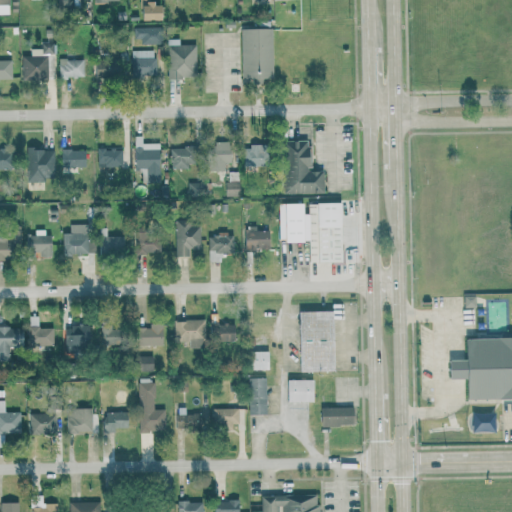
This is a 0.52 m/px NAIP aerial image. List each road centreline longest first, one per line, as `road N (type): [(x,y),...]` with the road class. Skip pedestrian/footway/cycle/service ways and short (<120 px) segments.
road 1 (residential): [(0,291),(400,284)]
road 2 (residential): [(0,467),(377,461)]
road 3 (residential): [(0,115),(369,110)]
road 4 (secondary): [(404,511),(397,168)]
road 5 (secondary): [(369,110),(376,379)]
road 6 (residential): [(377,461),(511,458)]
